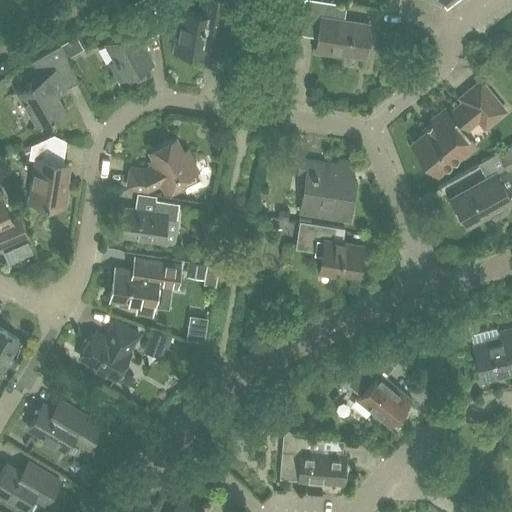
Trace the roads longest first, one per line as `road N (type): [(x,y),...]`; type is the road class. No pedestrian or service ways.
road 1 (residential): [(60,316),(87,242),(102,147),(130,108),(160,99),(375,127)]
road 2 (residential): [(119,511),(177,439),(277,359),(435,295)]
road 3 (residential): [(361,511),(426,441),(475,409),(511,402)]
road 4 (residential): [(435,295),(375,127)]
road 5 (residential): [(375,127),(441,75),(459,36)]
